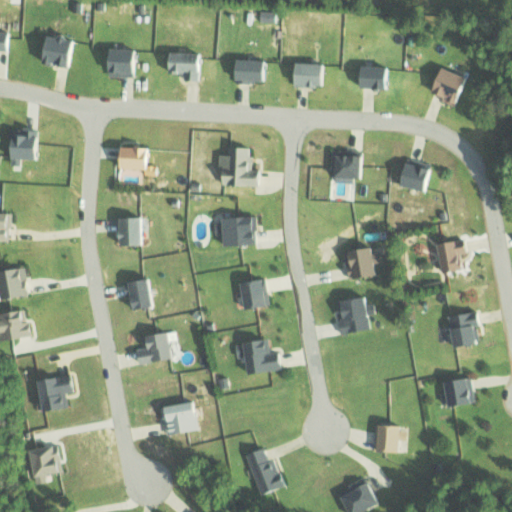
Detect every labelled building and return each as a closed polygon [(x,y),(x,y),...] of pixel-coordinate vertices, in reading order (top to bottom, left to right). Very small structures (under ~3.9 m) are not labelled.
[(281,11),(262,10),(262,20),(281,21),(281,11)] [(0,50),(16,51),(17,28),(0,26),(0,50)] [(47,63),(82,64),(82,39),(71,38),(71,35),(47,34),(47,63)] [(145,75),(145,48),(111,47),(111,74),(145,75)] [(171,52),(172,72),(189,72),(189,80),(201,79),(201,71),(209,70),(209,51),(171,52)] [(274,81),(275,59),(238,58),(238,80),(274,81)] [(297,62),(298,86),(334,85),(334,61),(297,62)] [(398,88),(399,66),(363,65),(363,87),(398,88)] [(447,94),(445,100),(465,106),(475,75),(442,65),(434,89),(447,94)] [(15,131),(14,158),(48,158),(48,132),(15,131)] [(151,168),(151,172),(161,173),(162,164),(157,164),(158,146),(124,145),(123,166),(151,168)] [(224,183),(271,184),(271,173),(262,173),(262,162),(251,162),(252,146),(232,146),(232,154),(225,154),(224,183)] [(370,153),(337,152),(336,176),(348,176),(348,181),(355,182),(356,177),(370,177),(370,153)] [(437,191),(442,167),(408,160),(404,184),(437,191)] [(0,239),(16,240),(17,212),(0,211),(0,239)] [(226,245),(265,243),(264,215),(226,216),(226,223),(220,223),(220,233),(226,233),(226,245)] [(151,244),(150,216),(125,217),(125,245),(151,244)] [(441,243),(445,273),(473,269),(470,251),(475,250),(473,238),(441,243)] [(348,251),(353,280),(379,275),(377,264),(383,263),(379,246),(348,251)] [(31,268),(7,270),(10,298),(33,296),(31,268)] [(136,308),(161,307),(159,279),(128,280),(129,299),(135,299),(136,308)] [(273,306),(271,279),(243,282),(246,309),(273,306)] [(342,299),(345,333),(375,330),(373,317),(376,317),(374,296),(342,299)] [(0,323),(2,339),(36,335),(33,309),(0,313),(0,323)] [(487,343),(484,324),(490,323),(487,310),(457,314),(462,347),(487,343)] [(180,357),(175,331),(147,336),(149,348),(144,349),(147,364),(180,357)] [(256,373),(289,369),(287,351),(277,352),(276,339),(239,343),(241,358),(254,356),(256,373)] [(49,377),(50,410),(76,409),(75,391),(80,391),(79,376),(49,377)] [(454,380),(457,405),(481,403),(478,377),(454,380)] [(164,406),(168,435),(205,429),(201,401),(164,406)] [(409,450),(408,423),(378,424),(379,451),(409,450)] [(32,454),(39,478),(71,469),(64,445),(32,454)] [(265,494),(291,486),(282,457),(273,460),(269,448),(253,453),(265,494)] [(359,509),(353,511),(376,511),(389,504),(371,476),(348,491),(359,509)]
